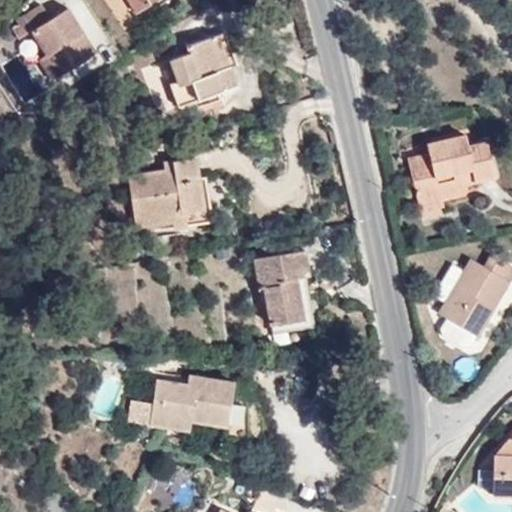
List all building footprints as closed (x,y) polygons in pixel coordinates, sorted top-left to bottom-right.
[(152,0),(129,0),(137,12),(153,1),(152,0)] [(22,15),(43,57),(40,58),(52,82),(98,60),(70,3),(49,13),(45,4),(22,15)] [(225,32),(213,36),(225,68),(231,67),(238,64),(225,32)] [(225,68),(213,36),(190,45),(192,52),(165,61),(174,83),(170,85),(178,106),(237,84),(231,67),(225,68)] [(429,152),(408,157),(419,200),(440,195),(460,190),(458,183),(495,174),(485,140),(467,144),(464,133),(427,143),(429,152)] [(407,148),(408,157),(429,152),(427,143),(407,148)] [(159,163),(153,147),(138,152),(144,169),(159,163)] [(204,208),(199,178),(197,159),(166,163),(167,172),(129,176),(136,225),(178,220),(177,212),(204,208)] [(208,177),(199,178),(204,208),(177,212),(178,220),(136,225),(137,233),(214,222),(208,177)] [(440,195),(419,200),(421,210),(443,204),(440,195)] [(305,251),(256,259),(260,289),(265,289),(270,324),(303,319),(296,276),(309,275),(305,251)] [(463,270),(444,301),(438,312),(446,317),(476,334),(511,275),(511,265),(491,253),(485,263),(471,256),(463,270)] [(433,294),(444,301),(463,270),(452,263),(433,294)] [(476,334),(446,317),(440,328),(441,334),(462,346),(469,343),(476,334)] [(188,385),(157,381),(151,423),(190,429),(191,420),(227,426),(234,383),(190,375),(188,385)] [(511,434),(493,453),(494,492),(511,492),(511,434)] [(511,511),(511,501),(504,501),(502,511),(511,511)]
